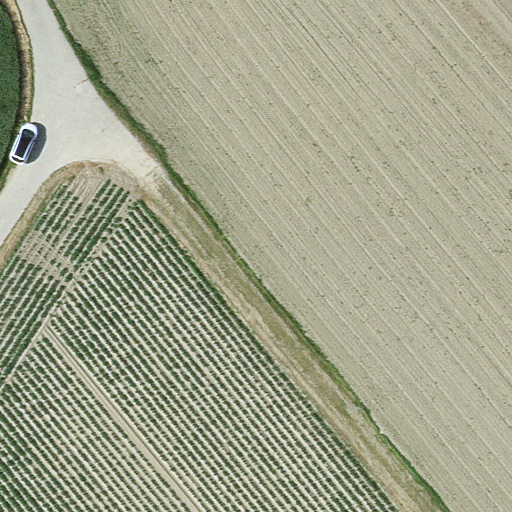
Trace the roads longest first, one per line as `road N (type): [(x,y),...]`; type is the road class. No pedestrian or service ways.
road 1 (track): [(76,55),(462,511)]
road 2 (track): [(46,0),(76,55),(0,172)]
